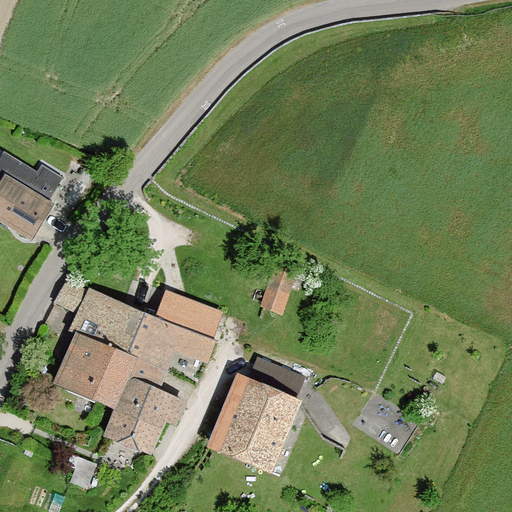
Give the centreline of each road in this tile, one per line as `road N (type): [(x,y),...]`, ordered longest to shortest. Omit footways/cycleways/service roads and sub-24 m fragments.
road 1 (unclassified): [(0,386),(51,284),(222,76),(308,18),(414,0)]
road 2 (track): [(123,194),(218,254),(238,285),(239,309),(238,333),(178,451),(132,511)]
